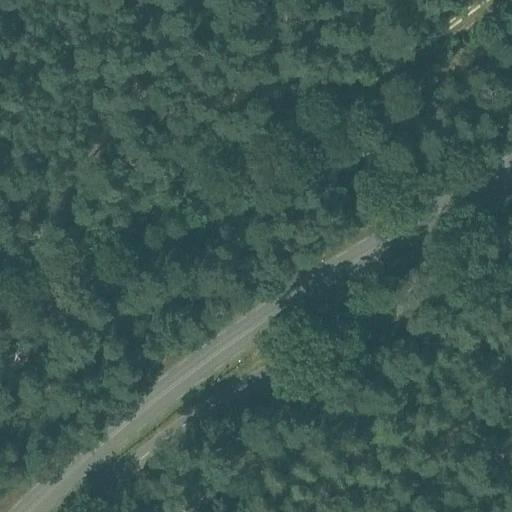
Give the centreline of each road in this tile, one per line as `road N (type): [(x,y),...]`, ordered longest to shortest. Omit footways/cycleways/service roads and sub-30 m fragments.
road 1 (primary): [(28,511),(254,340),(511,182)]
road 2 (unknown): [(511,46),(0,328)]
road 3 (unclassified): [(79,511),(260,372),(511,219)]
road 4 (track): [(66,236),(347,99),(505,0)]
